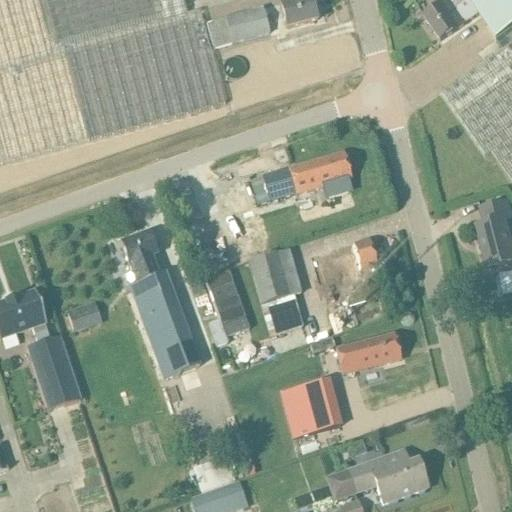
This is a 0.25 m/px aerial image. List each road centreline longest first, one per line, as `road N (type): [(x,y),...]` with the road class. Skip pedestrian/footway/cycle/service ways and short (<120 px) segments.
road 1 (unclassified): [(489,511),(383,93)]
road 2 (unclassified): [(0,229),(383,93)]
